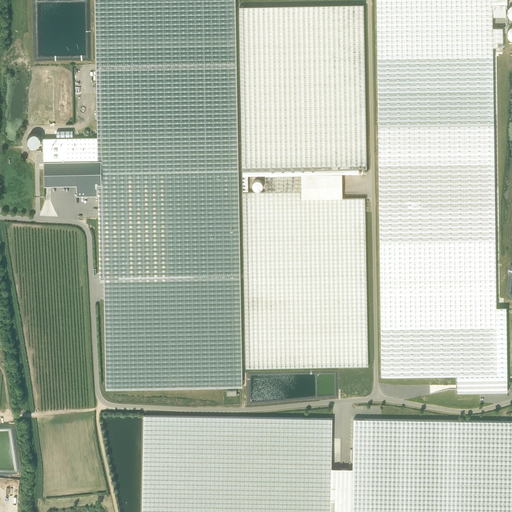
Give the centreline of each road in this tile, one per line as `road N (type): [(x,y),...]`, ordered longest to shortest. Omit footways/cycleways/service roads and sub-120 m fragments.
road 1 (unclassified): [(374,399),(209,410),(102,402),(86,230),(0,216)]
road 2 (unclassified): [(374,399),(369,0)]
road 3 (unclassified): [(511,401),(464,412),(374,399)]
road 4 (track): [(98,409),(11,416),(0,366)]
